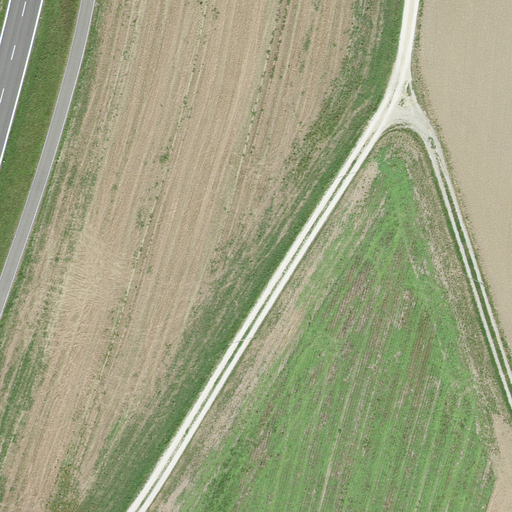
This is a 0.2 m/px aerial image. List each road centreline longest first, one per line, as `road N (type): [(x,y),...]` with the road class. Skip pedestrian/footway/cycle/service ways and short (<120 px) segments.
road 1 (track): [(129,511),(179,445),(285,263),(398,104)]
road 2 (track): [(0,305),(89,0)]
road 3 (track): [(511,389),(431,138),(398,104)]
